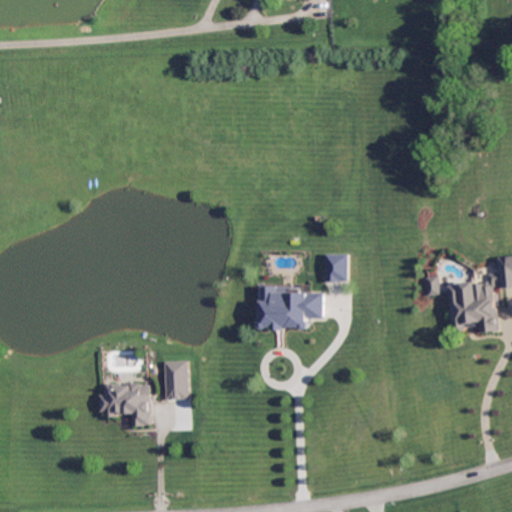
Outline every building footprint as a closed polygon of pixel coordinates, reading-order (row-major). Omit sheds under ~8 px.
[(348,255),(326,255),(326,281),(348,281),(348,255)] [(511,256),(499,259),(504,289),(511,287),(511,256)] [(440,295),(437,277),(425,279),(428,297),(440,295)] [(475,285),(486,284),(487,294),(496,294),(500,331),(483,333),(482,327),(468,328),(467,330),(464,333),(459,333),(455,330),(449,286),(459,286),(459,283),(475,282),(475,285)] [(327,319),(308,319),(308,322),(311,324),(310,329),(306,331),(303,331),(301,329),(286,328),(285,331),(274,331),(274,329),(269,328),(267,330),(261,330),(259,328),(259,324),(261,322),(261,302),(263,302),(264,288),(308,288),(309,294),(326,294),(327,319)] [(189,361),(166,362),(167,400),(190,399),(189,361)] [(143,386),(152,386),(154,426),(147,426),(147,427),(135,427),(135,414),(120,414),(120,418),(107,418),(107,413),(102,413),(102,395),(108,395),(108,387),(110,385),(117,385),(117,386),(134,386),(134,384),(142,384),(143,386)]
